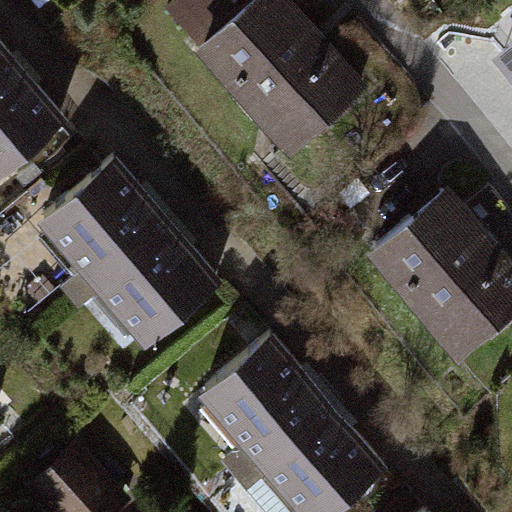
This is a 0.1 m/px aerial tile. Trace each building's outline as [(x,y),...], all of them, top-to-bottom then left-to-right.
[(166,0),(165,1),(194,34),(233,0),(166,0)] [(233,0),(194,34),(192,36),(288,147),(368,79),(299,0),(233,0)] [(0,61),(16,48),(0,29),(0,61)] [(0,165),(67,110),(16,48),(0,61),(0,165)] [(62,286),(70,296),(172,210),(117,146),(39,212),(85,266),(62,286)] [(511,253),(446,174),(365,240),(456,352),(511,307),(511,253)] [(102,288),(146,339),(225,272),(172,210),(70,296),(79,307),(102,288)] [(221,463),(232,476),(330,392),(272,326),(199,389),(245,442),(221,463)] [(266,469),(303,511),(326,511),(388,460),(330,392),(232,476),(243,488),(266,469)] [(76,430),(24,476),(55,511),(108,511),(131,492),(76,430)] [(434,511),(424,501),(411,511),(434,511)]
